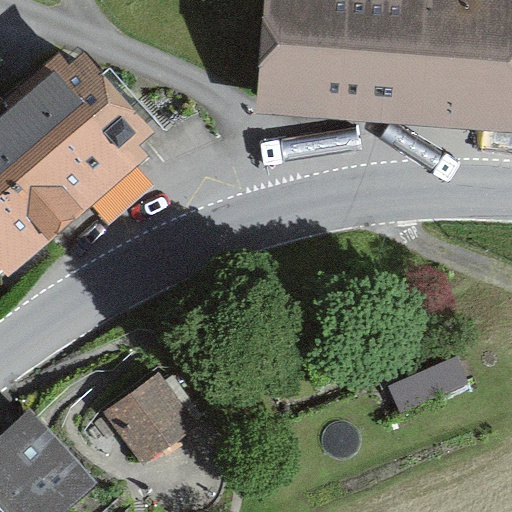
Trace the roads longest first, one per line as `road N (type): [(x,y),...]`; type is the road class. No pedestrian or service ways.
road 1 (residential): [(6,0),(170,69),(233,128),(277,206)]
road 2 (tertiary): [(0,335),(53,298),(277,206)]
road 3 (tertiary): [(277,206),(388,190),(511,193)]
road 4 (track): [(388,190),(400,240),(459,276),(511,292)]
